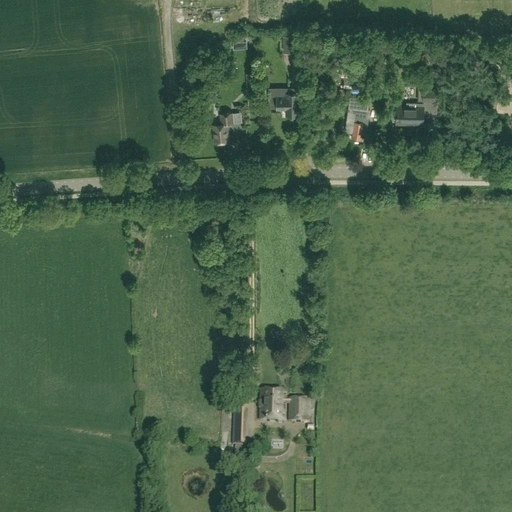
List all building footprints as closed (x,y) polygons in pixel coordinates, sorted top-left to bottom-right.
[(301,36),(284,35),(283,52),(295,52),(295,50),(300,50),(301,36)] [(231,44),(233,62),(243,62),(242,44),(231,44)] [(354,77),(345,77),(344,88),(359,88),(359,82),(353,82),(354,77)] [(277,94),(277,87),(268,87),(268,108),(276,108),(285,109),(285,114),(299,115),(299,94),(296,94),(296,90),(286,89),(286,94),(277,94)] [(437,89),(423,88),(423,100),(437,101),(437,89)] [(346,124),(354,125),(352,138),(361,139),(362,134),(366,134),(370,109),(368,108),(369,99),(350,96),(346,124)] [(396,105),(396,123),(423,123),(424,102),(407,102),(406,105),(396,105)] [(244,119),(253,118),(252,109),(243,109),(244,119)] [(213,125),(215,142),(228,141),(227,123),(233,122),(232,111),(220,113),(221,124),(213,125)] [(286,393),(261,391),(260,421),(285,422),(286,404),(290,404),(289,423),(309,424),(310,402),(286,401),(286,393)] [(233,445),(245,446),(247,407),(235,406),(233,445)]
